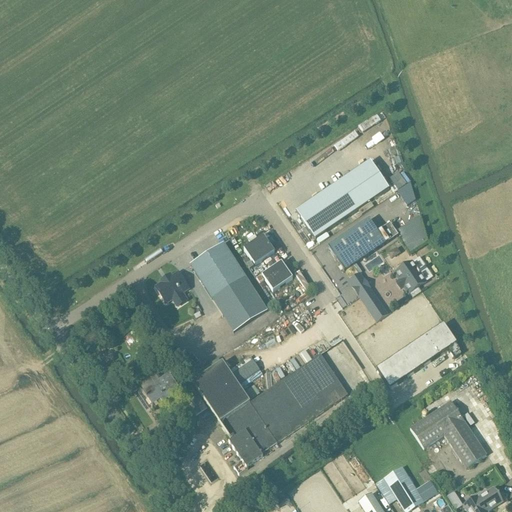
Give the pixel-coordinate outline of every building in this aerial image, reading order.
[(370,163),(296,213),(315,241),(389,191),(370,163)] [(410,185),(398,193),(407,208),(415,202),(410,185)] [(396,230),(408,253),(429,241),(417,219),(396,230)] [(369,222),(328,250),(344,274),(398,237),(390,225),(377,234),(369,222)] [(253,227),(240,237),(248,247),(261,237),(253,227)] [(244,252),(255,268),(275,255),(264,238),(244,252)] [(245,279),(224,245),(190,267),(212,301),(245,279)] [(399,256),(396,251),(389,255),(392,261),(399,256)] [(413,262),(396,274),(401,281),(400,282),(403,288),(405,287),(410,294),(427,283),(413,262)] [(281,265),(262,278),(273,295),(293,281),(281,265)] [(178,275),(156,289),(167,306),(174,301),(176,304),(184,298),(183,296),(189,291),(178,275)] [(360,275),(350,282),(354,289),(364,282),(360,275)] [(369,289),(359,296),(378,323),(388,316),(369,289)] [(198,308),(188,314),(192,322),(203,316),(198,308)] [(438,321),(371,367),(385,387),(443,347),(450,356),(457,351),(453,343),(438,321)] [(223,365),(192,385),(231,442),(229,444),(242,464),(234,469),(239,477),(248,471),(247,469),(263,459),(261,456),(348,397),(321,357),(250,405),(223,365)] [(181,393),(169,375),(142,393),(152,408),(160,402),(163,405),(181,393)] [(245,394),(250,401),(259,395),(254,387),(245,394)] [(487,458),(451,404),(410,431),(424,452),(444,439),(466,472),(487,458)] [(355,473),(365,488),(372,483),(362,469),(355,473)] [(411,511),(423,504),(402,470),(384,481),(403,511),(411,511)] [(478,500),(477,498),(463,507),(465,511),(490,511),(503,504),(494,490),(478,500)] [(284,494),(273,501),(276,506),(287,499),(284,494)] [(381,511),(372,496),(358,505),(362,511),(381,511)]
